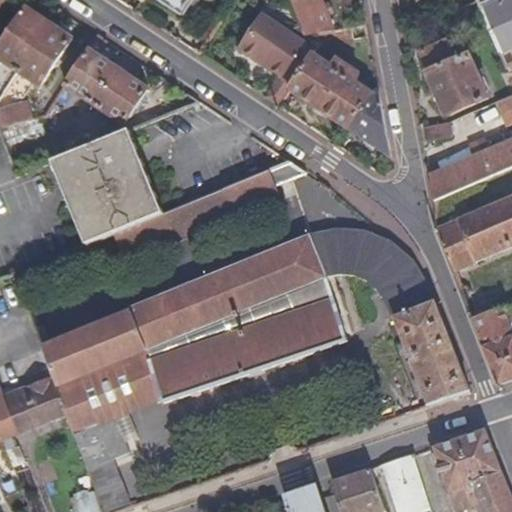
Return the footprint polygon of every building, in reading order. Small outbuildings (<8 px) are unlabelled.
[(11,0),(0,0),(0,12),(1,14),(11,0)] [(160,0),(185,16),(194,0),(160,0)] [(294,0),(307,34),(319,31),(332,28),(321,0),(294,0)] [(511,46),(511,0),(505,0),(483,9),(500,51),(511,46)] [(29,9),(0,51),(0,58),(12,66),(21,72),(52,24),(29,9)] [(263,14),(240,50),(293,85),(313,53),(306,49),(306,42),(263,14)] [(43,86),(74,39),(52,24),(21,72),(43,86)] [(318,45),(321,44),(316,34),(308,36),(313,46),(318,45)] [(431,70),(429,71),(449,115),(491,96),(471,52),(456,59),(447,39),(422,51),(431,70)] [(147,91),(148,89),(90,50),(66,84),(125,123),(147,91)] [(338,57),(330,64),(313,53),(293,85),(290,89),(350,128),(371,91),(355,81),(358,71),(338,57)] [(0,97),(21,72),(12,66),(0,76),(0,97)] [(391,155),(377,82),(371,91),(350,128),(391,155)] [(511,94),(500,100),(511,129),(511,94)] [(0,126),(32,118),(25,100),(0,106),(0,126)] [(451,118),(455,132),(498,121),(494,106),(451,118)] [(454,136),(451,122),(422,127),(425,141),(454,136)] [(130,128),(50,159),(86,245),(119,232),(166,214),(130,128)] [(436,200),(511,166),(511,139),(474,156),(467,160),(437,173),(431,175),(436,200)] [(471,148),(463,152),(467,160),(474,156),(471,148)] [(234,187),(242,207),(276,194),(273,187),(293,180),(309,174),(294,163),(234,187)] [(128,255),(243,210),(242,207),(234,187),(166,214),(119,232),(128,255)] [(446,250),(455,273),(511,249),(511,195),(437,227),(446,250)] [(339,228),(310,237),(328,278),(333,277),(343,278),(352,280),(361,284),(364,285),(373,292),(381,300),(388,309),(393,320),(398,319),(431,409),(471,395),(435,300),(427,284),(419,269),(409,255),(397,242),(395,240),(381,234),(366,230),(360,228),(339,228)] [(69,417),(90,472),(116,462),(102,427),(164,401),(166,406),(349,344),(328,278),(310,237),(128,307),(130,313),(43,348),(55,380),(69,417)] [(47,261),(16,273),(21,288),(53,275),(47,261)] [(511,332),(502,308),(472,318),(499,386),(511,381),(511,332)] [(14,438),(69,417),(55,380),(9,398),(14,411),(0,416),(0,428),(5,442),(10,454),(19,450),(14,438)] [(0,416),(14,411),(9,398),(3,400),(0,401),(0,416)] [(511,511),(511,499),(486,432),(436,449),(459,511),(460,511),(481,504),(484,511),(429,511),(411,457),(381,467),(395,511),(511,511)] [(105,511),(124,511),(133,509),(116,462),(90,472),(105,511)] [(384,511),(370,471),(333,483),(342,511),(384,511)] [(325,511),(318,488),(311,491),(285,499),(289,511),(325,511)]
